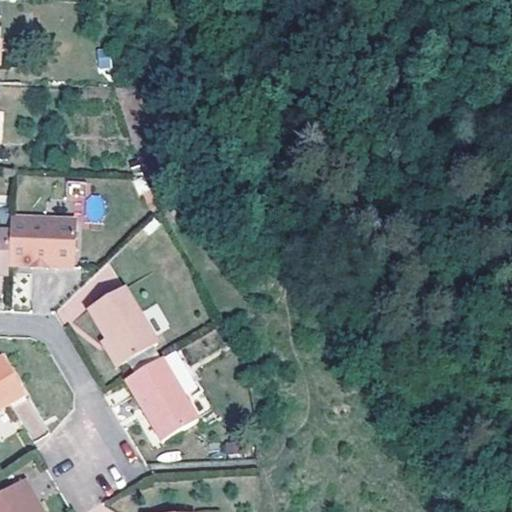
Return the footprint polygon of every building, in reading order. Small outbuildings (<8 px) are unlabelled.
[(83,218),(101,222),(106,198),(88,194),(83,218)] [(76,222),(11,218),(10,233),(10,264),(33,266),(34,263),(47,264),(47,267),(74,268),(76,222)] [(0,270),(10,270),(10,264),(10,233),(0,232),(0,270)] [(129,362),(150,349),(158,345),(124,288),(88,310),(106,339),(122,366),(129,362)] [(122,366),(106,339),(102,341),(118,369),(122,366)] [(129,362),(136,375),(158,361),(150,349),(129,362)] [(4,357),(0,359),(0,409),(25,395),(4,357)] [(136,375),(126,381),(163,442),(212,412),(201,391),(186,401),(162,359),(158,361),(136,375)] [(31,440),(48,431),(28,396),(0,411),(0,425),(1,427),(17,417),(31,440)] [(24,480),(0,494),(0,511),(32,511),(26,501),(34,496),(24,480)] [(42,511),(34,496),(26,501),(32,511),(42,511)]
